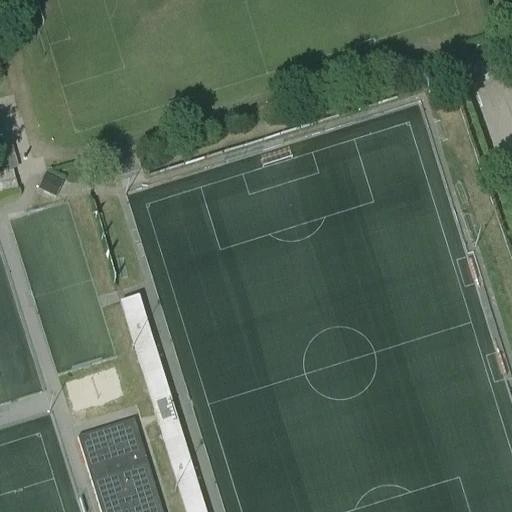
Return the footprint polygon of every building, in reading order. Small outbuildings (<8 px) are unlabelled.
[(0,195),(17,192),(17,191),(12,172),(9,173),(6,161),(2,162),(0,153),(0,195)] [(0,276),(9,274),(0,245),(0,276)] [(205,511),(140,300),(121,306),(185,511),(205,511)] [(16,397),(43,389),(28,339),(0,348),(16,397)] [(0,402),(9,399),(0,370),(0,402)] [(122,376),(62,394),(66,405),(78,401),(83,418),(130,403),(122,376)] [(132,422),(75,440),(97,511),(159,511),(145,466),(132,422)]
